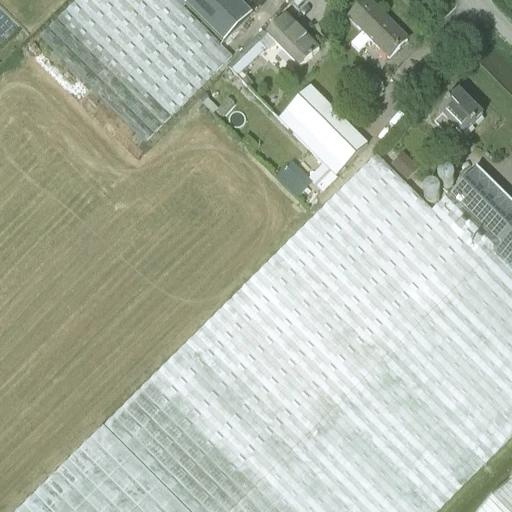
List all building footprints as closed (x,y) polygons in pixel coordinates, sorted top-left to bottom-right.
[(79,0),(39,39),(144,145),(223,66),(231,58),(183,10),(173,0),(79,0)] [(173,0),(183,10),(185,7),(224,45),(252,16),(235,0),(173,0)] [(370,43),(388,61),(407,43),(367,2),(348,20),(363,35),(351,47),(359,54),(370,43)] [(227,70),(237,79),(264,52),(274,45),(299,70),(318,51),(286,19),(267,38),(263,34),(230,67),(227,70)] [(304,147),(336,178),(344,170),(345,171),(367,148),(326,105),(326,104),(310,89),(277,121),(304,147)] [(463,138),(482,118),(457,94),(438,114),(442,118),(434,127),(446,138),(454,129),(463,138)] [(418,172),(403,157),(392,168),(407,183),(418,172)] [(511,275),(441,205),(433,215),(376,160),(22,511),(442,511),(511,442),(511,275)] [(511,206),(475,170),(441,205),(511,275),(511,206)] [(511,511),(511,479),(510,482),(479,511),(511,511)]
